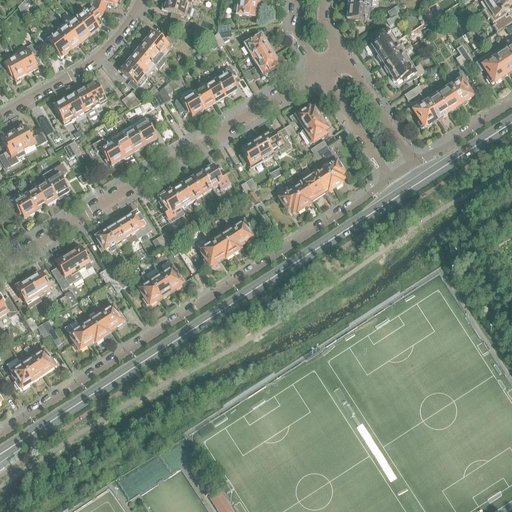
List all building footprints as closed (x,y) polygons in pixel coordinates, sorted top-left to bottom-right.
[(115,9),(118,0),(95,0),(94,3),(92,2),(90,6),(90,7),(103,16),(107,6),(115,9)] [(369,10),(370,0),(347,0),(348,3),(349,3),(348,8),(369,10)] [(484,11),(501,0),(481,0),(483,3),(480,5),(484,11)] [(507,9),(511,6),(511,0),(501,0),(484,11),(489,19),(492,17),(496,22),(509,14),(507,9)] [(189,19),(192,8),(192,7),(184,5),(168,1),(166,8),(163,7),(161,12),(175,16),(172,25),(184,29),(187,18),(189,19)] [(30,17),(22,4),(18,9),(24,20),(30,17)] [(258,14),(258,10),(257,8),(257,7),(239,5),(237,17),(256,20),(256,15),(258,14)] [(102,24),(98,20),(103,16),(90,7),(87,9),(89,11),(87,13),(86,12),(76,20),(89,38),(100,30),(98,28),(101,26),(102,24)] [(369,24),(371,11),(369,10),(348,8),(347,21),(369,24)] [(397,16),(401,13),(398,8),(387,14),(391,19),(397,16)] [(389,28),(400,21),(397,16),(391,19),(386,23),(389,28)] [(89,38),(76,20),(70,25),(67,21),(64,23),(80,45),(89,38)] [(80,45),(64,23),(60,27),(63,31),(57,35),(71,52),(80,45)] [(232,33),(230,26),(218,29),(217,35),(232,33)] [(492,38),(503,31),(500,26),(489,33),(492,38)] [(396,44),(389,32),(387,28),(375,36),(377,39),(375,40),(377,44),(372,47),(372,48),(372,50),(374,54),(376,54),(377,56),(396,44)] [(71,52),(57,35),(55,31),(53,31),(44,38),(44,40),(46,43),(59,61),(71,52)] [(176,48),(181,43),(169,35),(163,42),(151,32),(147,36),(150,38),(144,45),(163,59),(164,58),(173,46),(176,48)] [(228,40),(233,39),(232,33),(217,35),(224,45),(229,42),(228,40)] [(207,34),(201,38),(205,43),(210,40),(207,34)] [(224,45),(217,35),(213,39),(220,50),(225,47),(224,45)] [(250,58),(267,47),(267,45),(265,42),(263,41),(261,37),(250,43),(247,38),(240,42),(250,58)] [(492,45),(489,40),(484,43),(487,48),(492,45)] [(384,66),(411,48),(410,46),(406,48),(406,49),(404,50),(403,48),(400,50),(396,44),(377,56),(377,59),(380,65),(382,63),(384,66)] [(166,62),(163,59),(144,45),(137,54),(155,69),(157,71),(158,72),(159,72),(166,62)] [(273,58),(271,54),(271,52),(269,49),(267,48),(268,47),(267,47),(250,58),(256,68),(273,58)] [(473,65),(461,47),(456,51),(461,58),(467,69),(473,65)] [(38,65),(34,59),(32,60),(30,55),(33,53),(30,48),(26,50),(27,53),(16,59),(26,77),(32,74),(34,76),(39,73),(35,66),(38,65)] [(409,64),(404,55),(406,53),(407,55),(413,51),(411,48),(384,66),(386,68),(383,70),(387,76),(391,76),(409,64)] [(511,60),(507,52),(499,57),(498,55),(494,58),(506,77),(510,74),(511,74),(511,60)] [(155,69),(137,54),(128,65),(144,78),(146,80),(155,69)] [(506,77),(494,58),(491,55),(476,65),(481,73),(484,71),(489,78),(486,80),(490,86),(493,84),(494,85),(495,84),(497,84),(500,82),(501,80),(506,77)] [(26,77),(16,59),(10,62),(7,57),(0,61),(0,69),(5,78),(6,77),(10,83),(13,81),(16,86),(21,83),(19,81),(26,77)] [(279,68),(277,64),(277,62),(275,59),(273,58),(256,68),(262,78),(268,75),(271,80),(279,75),(276,70),(279,68)] [(467,69),(461,58),(456,61),(463,72),(467,69)] [(425,75),(420,67),(414,71),(409,64),(391,76),(392,78),(391,80),(394,84),(395,84),(396,85),(401,81),(404,85),(412,79),(414,82),(425,75)] [(144,78),(128,65),(124,70),(121,68),(118,72),(130,83),(127,86),(135,93),(138,89),(139,90),(147,81),(146,80),(144,78)] [(235,87),(231,80),(233,78),(234,79),(237,78),(234,72),(232,73),(229,68),(212,79),(225,99),(227,99),(230,98),(231,96),(236,93),(236,91),(234,88),(235,87)] [(438,72),(435,68),(429,72),(432,77),(438,72)] [(253,82),(247,72),(242,75),(248,85),(253,82)] [(468,92),(464,85),(468,83),(461,73),(446,83),(447,84),(449,88),(448,88),(460,107),(465,103),(467,104),(470,102),(470,100),(472,99),(472,98),(475,96),(471,90),(468,92)] [(460,107),(448,88),(445,82),(439,74),(434,77),(435,79),(438,80),(442,88),(445,93),(438,98),(448,114),(449,113),(451,114),(455,112),(455,110),(460,107)] [(225,99),(212,79),(202,85),(205,90),(214,106),(219,103),(221,103),(223,102),(224,100),(225,99)] [(106,103),(96,85),(84,91),(98,117),(100,120),(104,118),(101,113),(102,112),(99,107),(106,103)] [(168,97),(173,94),(169,86),(159,94),(166,105),(171,102),(168,97)] [(408,102),(419,95),(416,89),(404,97),(408,102)] [(214,106),(205,90),(195,97),(204,112),(207,112),(209,110),(210,108),(213,106),(214,106)] [(98,117),(84,91),(74,97),(84,115),(88,122),(98,117)] [(140,106),(131,94),(127,98),(135,108),(140,106)] [(166,105),(159,94),(154,98),(161,108),(166,105)] [(448,114),(438,98),(437,98),(434,94),(424,101),(436,122),(441,119),(443,119),(447,117),(447,115),(448,114)] [(204,112),(195,97),(188,100),(185,95),(178,99),(179,101),(175,103),(175,106),(179,114),(181,115),(186,112),(188,116),(189,115),(191,117),(193,118),(198,116),(200,116),(202,114),(203,112),(204,112)] [(84,115),(74,97),(64,103),(75,123),(77,126),(80,131),(81,133),(85,131),(79,121),(78,119),(84,115)] [(135,108),(127,98),(121,102),(129,112),(135,108)] [(436,122),(424,101),(423,102),(411,110),(420,123),(417,125),(421,131),(424,129),(426,129),(428,129),(431,127),(431,125),(436,122)] [(75,123),(64,103),(54,109),(54,110),(53,110),(56,116),(57,115),(64,127),(70,123),(71,125),(75,123)] [(323,120),(318,113),(316,114),(314,112),(313,111),(310,113),(308,110),(308,111),(302,115),(301,113),(299,113),(289,119),(290,120),(291,119),(292,122),(297,119),(305,131),(323,120)] [(154,137),(156,135),(148,122),(147,123),(145,119),(131,127),(145,150),(146,149),(148,149),(151,147),(151,146),(156,143),(156,141),(154,137)] [(324,133),(326,132),(327,130),(325,128),(327,127),(323,120),(305,131),(313,144),(325,137),(326,137),(324,133)] [(49,125),(42,129),(47,138),(54,134),(49,125)] [(33,140),(30,135),(31,134),(29,131),(26,133),(23,126),(18,128),(20,131),(13,135),(24,153),(34,147),(36,149),(47,143),(42,135),(33,140)] [(145,150),(131,127),(121,134),(134,155),(139,152),(142,153),(144,151),(144,150),(145,150)] [(296,137),(291,128),(285,131),(291,140),(296,137)] [(292,150),(287,142),(291,140),(285,131),(279,134),(280,136),(275,138),(274,137),(273,135),(273,134),(271,133),(270,134),(269,135),(262,139),(273,157),(279,153),(281,157),(292,150)] [(134,155),(121,134),(111,139),(124,161),(126,159),(128,160),(130,159),(131,157),(134,155)] [(24,153),(13,135),(7,139),(5,136),(0,138),(4,145),(2,146),(3,149),(5,148),(8,154),(0,158),(0,161),(5,171),(11,168),(9,163),(13,161),(13,159),(24,153)] [(124,161),(111,139),(104,144),(102,141),(92,147),(97,154),(101,152),(101,153),(102,153),(104,157),(103,158),(105,160),(106,159),(108,163),(110,163),(112,166),(114,167),(119,164),(120,164),(123,162),(124,162),(124,161)] [(273,157),(262,139),(257,143),(256,142),(252,144),(253,145),(251,146),(260,160),(262,164),(268,160),(273,157)] [(81,154),(75,145),(74,143),(69,147),(76,157),(81,154)] [(314,157),(327,148),(324,143),(310,151),(314,157)] [(260,160),(251,146),(244,150),(242,150),(241,151),(241,153),(242,154),(243,155),(244,157),(239,160),(244,167),(247,165),(251,171),(262,164),(260,160)] [(76,157),(69,147),(64,150),(70,161),(76,157)] [(341,170),(337,164),(340,162),(333,152),(331,153),(327,148),(314,157),(317,162),(324,158),(328,164),(322,168),(324,171),(324,172),(335,190),(342,185),(341,183),(345,181),(342,178),(350,173),(346,167),(341,170)] [(55,155),(52,149),(47,152),(50,158),(55,155)] [(308,167),(305,163),(299,166),(302,171),(308,167)] [(232,187),(224,174),(218,178),(215,172),(216,172),(213,168),(208,171),(208,170),(203,173),(203,174),(203,175),(213,192),(218,188),(221,193),(232,187)] [(335,190),(324,172),(319,175),(317,172),(312,176),(325,197),(335,190)] [(67,189),(57,173),(54,174),(57,178),(47,184),(57,201),(59,201),(62,200),(63,198),(68,195),(68,193),(66,190),(67,189)] [(213,192),(203,175),(198,177),(197,177),(192,180),(193,180),(203,199),(209,195),(208,194),(213,192)] [(325,197),(312,176),(302,182),(315,203),(325,197)] [(203,199),(193,180),(191,181),(186,184),(182,187),(193,205),(194,204),(193,204),(202,199),(203,199)] [(258,191),(252,181),(246,184),(253,195),(254,194),(258,191)] [(315,203),(302,182),(295,186),(296,187),(291,190),(304,210),(314,204),(315,203)] [(57,201),(47,184),(36,191),(46,208),(51,205),(53,205),(55,204),(56,202),(57,201)] [(253,195),(246,184),(241,188),(244,193),(242,194),(245,199),(248,197),(253,195)] [(193,205),(182,187),(181,187),(176,190),(172,193),(182,210),(186,208),(187,208),(193,205)] [(304,210),(291,190),(285,195),(283,192),(276,196),(288,213),(290,212),(292,215),(296,213),(297,214),(304,210)] [(46,208),(36,191),(25,197),(36,214),(37,214),(39,214),(41,212),(42,210),(46,208)] [(36,214),(25,197),(22,192),(7,201),(11,208),(13,206),(20,218),(21,217),(23,220),(25,221),(30,218),(32,218),(35,216),(35,214),(36,214)] [(182,210),(172,193),(171,194),(170,193),(165,196),(166,197),(160,200),(163,204),(164,204),(168,211),(168,212),(171,217),(182,210)] [(254,194),(253,195),(248,197),(255,207),(260,204),(254,194)] [(255,207),(248,197),(245,199),(243,201),(249,211),(255,207)] [(145,220),(141,222),(137,216),(134,218),(133,216),(131,217),(130,217),(128,219),(127,220),(126,221),(134,235),(138,241),(153,233),(145,220)] [(134,235),(126,221),(122,223),(120,223),(118,225),(117,226),(116,227),(125,241),(130,238),(134,235)] [(255,238),(251,232),(250,232),(243,222),(235,227),(231,229),(242,247),(254,240),(253,239),(255,238)] [(125,241),(116,227),(112,229),(110,229),(108,230),(107,232),(106,233),(115,247),(117,250),(117,251),(127,245),(126,243),(125,241)] [(242,247),(231,229),(226,233),(221,236),(233,256),(240,251),(239,249),(242,247)] [(115,247),(106,233),(97,239),(96,241),(100,247),(97,249),(101,255),(103,254),(108,251),(111,254),(117,250),(115,247)] [(173,245),(167,234),(161,237),(168,248),(173,245)] [(233,256),(221,236),(215,240),(214,240),(210,243),(221,261),(224,259),(226,261),(233,256)] [(168,248),(161,237),(156,240),(163,251),(168,248)] [(184,252),(178,242),(173,245),(179,255),(184,252)] [(221,261),(210,243),(205,246),(197,251),(204,261),(202,262),(207,269),(209,268),(210,268),(221,261)] [(179,255),(173,245),(168,248),(174,258),(179,255)] [(94,262),(90,256),(86,258),(81,250),(77,252),(76,251),(75,251),(67,256),(79,275),(85,271),(86,273),(93,269),(90,265),(94,262)] [(82,279),(79,275),(67,256),(59,261),(58,262),(59,263),(56,265),(68,285),(72,283),(73,285),(82,279)] [(130,271),(139,266),(137,262),(128,268),(130,271)] [(184,284),(180,277),(179,278),(172,268),(164,273),(163,273),(162,272),(159,274),(171,293),(182,286),(182,285),(184,284)] [(117,280),(111,269),(105,273),(112,284),(116,281),(117,280)] [(112,284),(105,273),(100,276),(107,287),(111,284),(112,284)] [(171,293),(159,274),(148,281),(161,301),(162,300),(163,301),(167,298),(167,297),(172,294),(171,293)] [(51,293),(47,286),(50,285),(46,279),(44,281),(40,275),(35,277),(34,276),(27,280),(38,298),(45,294),(46,296),(51,293)] [(127,289),(121,278),(117,280),(116,281),(122,292),(127,289)] [(38,298),(27,280),(19,284),(21,286),(16,289),(27,308),(32,305),(31,302),(38,298)] [(122,292),(116,281),(112,284),(111,284),(117,295),(122,292)] [(161,301),(148,281),(144,283),(145,284),(145,285),(137,290),(143,300),(142,301),(147,308),(149,307),(149,308),(160,300),(160,301),(161,301)] [(77,306),(70,295),(65,298),(72,309),(77,306)] [(17,315),(9,302),(4,305),(0,298),(0,297),(0,319),(7,315),(10,319),(17,315)] [(72,309),(65,298),(60,301),(66,312),(72,309)] [(125,321),(120,313),(118,314),(113,306),(100,314),(112,332),(125,324),(124,322),(125,321)] [(112,332),(100,314),(90,321),(103,340),(110,336),(109,334),(112,332)] [(37,329),(31,320),(26,323),(32,333),(37,330),(37,329)] [(103,340),(90,321),(79,328),(91,346),(94,343),(95,345),(103,340)] [(91,346),(79,328),(77,324),(76,322),(70,326),(73,332),(67,336),(72,344),(71,345),(76,353),(77,352),(78,354),(91,346)] [(54,333),(48,323),(42,326),(49,337),(54,333)] [(49,337),(42,326),(37,329),(37,330),(43,340),(49,337)] [(56,367),(45,350),(37,355),(36,355),(35,354),(31,357),(44,376),(54,369),(54,368),(56,367)] [(44,376),(31,357),(20,364),(33,384),(34,383),(35,383),(39,381),(39,380),(44,377),(43,376),(44,376)] [(33,384),(20,364),(9,371),(10,373),(9,373),(15,383),(14,384),(19,391),(21,390),(21,391),(32,383),(32,384),(33,384)] [(232,511),(220,494),(210,501),(216,511),(232,511)]
